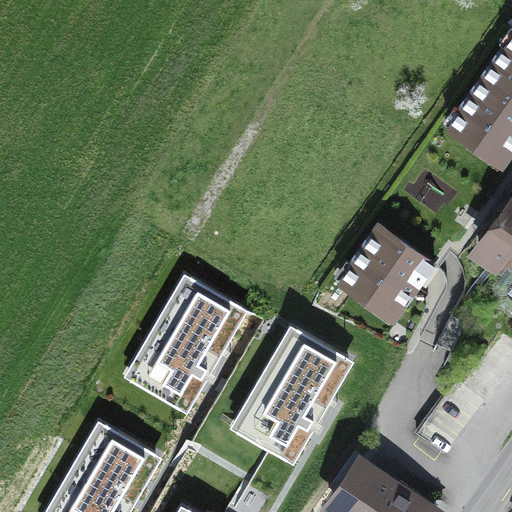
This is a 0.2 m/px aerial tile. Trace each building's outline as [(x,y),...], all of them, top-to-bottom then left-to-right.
[(511,37),(449,126),(470,140),(473,135),(504,157),(511,146),(511,37)] [(511,200),(478,246),(501,264),(509,254),(511,256),(511,200)] [(380,225),(341,279),(361,294),(365,288),(396,310),(417,282),(420,284),(434,263),(380,225)] [(246,312),(184,276),(123,377),(186,414),(246,312)] [(465,332),(449,323),(433,353),(449,361),(465,332)] [(352,363),(290,327),(229,428),(292,465),(352,363)] [(443,450),(472,413),(449,395),(421,432),(443,450)] [(128,511),(161,457),(99,421),(44,511),(128,511)] [(359,464),(333,501),(349,511),(433,511),(438,506),(401,480),(395,488),(359,464)]
